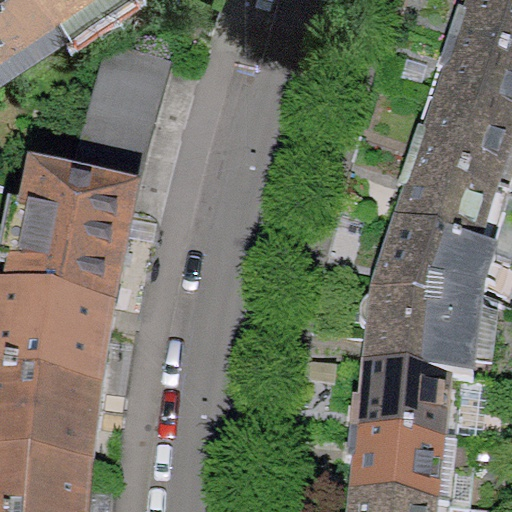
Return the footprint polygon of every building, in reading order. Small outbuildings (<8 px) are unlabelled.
[(0,0),(0,34),(51,0),(0,0)] [(451,50),(511,70),(511,3),(501,0),(467,0),(456,37),(451,50)] [(165,90),(171,69),(109,50),(100,80),(163,98),(165,90)] [(431,109),(511,136),(511,70),(451,50),(437,94),(431,109)] [(100,80),(92,110),(154,127),(157,118),(163,98),(100,80)] [(511,194),(511,136),(431,109),(415,157),(411,169),(509,202),(511,194)] [(92,110),(84,140),(147,156),(149,146),(154,127),(92,110)] [(142,176),(147,156),(84,140),(75,169),(140,185),(142,176)] [(8,256),(2,287),(15,289),(10,314),(109,331),(115,300),(140,185),(75,169),(67,200),(34,194),(21,259),(8,256)] [(403,218),(399,231),(489,262),(509,202),(411,169),(402,196),(410,198),(403,218)] [(496,264),(489,262),(399,231),(386,269),(381,284),(482,304),(496,264)] [(361,324),(363,328),(365,332),(369,335),(371,336),(369,359),(367,376),(462,386),(472,387),(482,304),(381,284),(375,301),(371,303),(369,304),(365,307),(363,309),(361,313),(360,317),(360,321),(361,324)] [(10,314),(0,311),(0,396),(96,410),(100,388),(109,331),(10,314)] [(363,411),(355,410),(352,438),(455,449),(462,386),(367,376),(365,394),(363,411)] [(0,480),(87,489),(89,468),(96,410),(0,396),(0,480)] [(349,466),(357,467),(355,489),(354,501),(449,511),(453,476),(473,479),(476,451),(455,449),(352,438),(349,466)] [(0,511),(85,511),(87,489),(0,480),(0,511)] [(352,511),(448,511),(449,511),(354,501),(352,511)]
